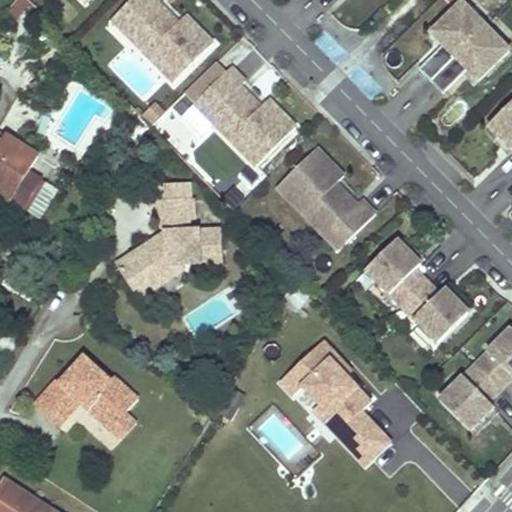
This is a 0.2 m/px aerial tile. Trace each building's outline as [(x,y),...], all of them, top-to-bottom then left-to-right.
[(177,24),(172,30),(165,23),(165,11),(156,3),(159,0),(131,0),(118,13),(131,27),(130,40),(173,83),(213,44),(185,16),(177,24)] [(431,82),(486,28),(462,4),(431,34),(443,46),(418,70),(431,82)] [(177,24),(165,11),(165,23),(172,30),(177,24)] [(131,27),(118,13),(111,20),(130,40),(131,27)] [(482,85),(511,56),(511,54),(486,28),(431,82),(446,98),(470,74),(482,85)] [(260,108),(255,114),(248,107),(248,96),(239,87),(244,82),(231,68),(200,98),(213,111),(213,125),(255,168),(295,129),(268,101),(260,108)] [(260,108),(248,96),(248,107),(255,114),(260,108)] [(213,111),(200,98),(193,105),(213,125),(213,111)] [(165,114),(153,102),(139,116),(150,128),(165,114)] [(511,104),(488,128),(511,151),(511,104)] [(187,147),(198,135),(174,114),(163,126),(187,147)] [(0,186),(2,188),(5,183),(8,178),(20,186),(39,155),(5,134),(0,142),(0,186)] [(337,197),(330,190),(336,185),(343,177),(316,150),(276,189),(319,232),(333,232),(346,245),(376,215),(362,201),(356,206),(348,198),(337,197)] [(0,194),(10,201),(20,186),(8,178),(5,183),(2,188),(0,186),(0,194)] [(190,231),(189,220),(194,220),(193,199),(188,200),(187,184),(153,186),(154,202),(151,202),(152,222),(157,221),(163,233),(163,240),(151,247),(148,243),(130,255),(134,261),(119,271),(134,294),(156,280),(152,274),(164,266),(222,264),(221,230),(220,230),(190,231)] [(337,197),(348,198),(336,185),(330,190),(337,197)] [(338,252),(346,245),(333,232),(319,232),(338,252)] [(163,240),(163,233),(148,243),(151,247),(163,240)] [(427,284),(415,272),(420,266),(396,242),(366,272),(402,309),(427,284)] [(134,261),(130,255),(116,265),(119,271),(134,261)] [(182,266),(164,266),(152,274),(156,280),(134,294),(138,300),(182,271),(182,266)] [(468,315),(444,291),(439,296),(427,284),(402,309),(437,345),(468,315)] [(16,333),(11,330),(7,327),(0,338),(0,352),(3,354),(16,333)] [(511,380),(511,332),(510,331),(474,366),(499,391),(511,379),(511,380)] [(299,397),(366,470),(393,445),(363,412),(374,401),(349,374),(351,372),(323,342),(278,384),(294,402),(299,397)] [(63,421),(81,402),(85,397),(115,424),(126,412),(139,398),(114,375),(111,379),(84,356),(61,382),(57,379),(39,400),(63,421)] [(487,403),(499,391),(474,366),(438,402),(468,433),(493,409),(487,403)] [(115,424),(85,397),(81,402),(122,438),(138,422),(126,412),(115,424)] [(63,421),(39,400),(36,403),(60,425),(63,421)] [(0,511),(53,511),(3,480),(0,484),(0,511)]
